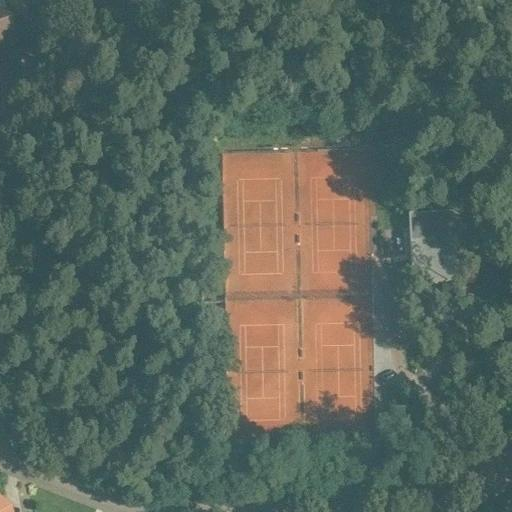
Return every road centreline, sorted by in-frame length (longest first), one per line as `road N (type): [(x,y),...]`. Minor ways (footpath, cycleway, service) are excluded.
road 1 (residential): [(74,0),(0,148)]
road 2 (residential): [(0,466),(112,511)]
